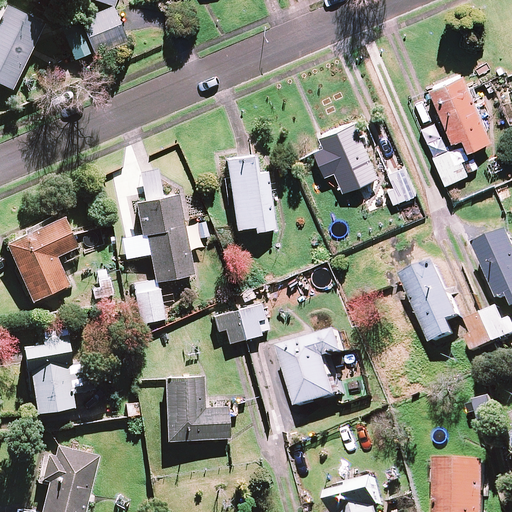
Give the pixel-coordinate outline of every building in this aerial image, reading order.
[(43,24),(8,6),(0,20),(0,77),(12,84),(43,24)] [(123,32),(114,6),(82,17),(92,44),(123,32)] [(491,133),(464,66),(430,79),(451,135),(462,131),(467,143),(491,133)] [(376,169),(354,115),(311,132),(325,167),(334,163),(342,183),(376,169)] [(468,171),(456,141),(432,151),(444,181),(468,171)] [(225,147),(236,221),(253,218),(253,223),(274,220),(265,159),(256,161),(253,143),(225,147)] [(162,186),(158,160),(138,163),(143,188),(136,189),(143,227),(145,226),(154,275),(192,268),(176,183),(162,186)] [(415,196),(401,161),(387,167),(394,182),(387,185),(395,204),(415,196)] [(76,239),(63,208),(5,232),(32,295),(68,279),(55,248),(76,239)] [(511,229),(511,227),(479,241),(502,296),(511,291),(511,229)] [(461,314),(440,260),(406,273),(433,341),(456,332),(451,318),(461,314)] [(165,314),(159,281),(134,286),(140,318),(165,314)] [(229,339),(260,330),(256,317),(263,315),(258,299),(214,311),(218,325),(225,324),(229,339)] [(511,332),(511,316),(504,301),(462,322),(480,358),(497,350),(493,342),(511,332)] [(69,357),(68,328),(41,330),(41,335),(23,336),(25,366),(32,366),(35,407),(74,405),(73,387),(94,386),(92,356),(69,357)] [(346,350),(339,328),(282,345),(300,406),(341,394),(329,355),(346,350)] [(202,404),(201,370),(167,371),(167,434),(228,434),(228,403),(202,404)] [(139,396),(120,396),(120,412),(139,412),(139,396)] [(475,415),(475,423),(482,423),(482,426),(504,426),(504,396),(471,396),(471,415),(475,415)] [(82,511),(98,450),(56,439),(55,445),(45,442),(36,476),(46,478),(37,511),(82,511)] [(488,511),(487,454),(439,455),(440,511),(488,511)] [(382,511),(374,477),(334,487),(339,511),(382,511)]
